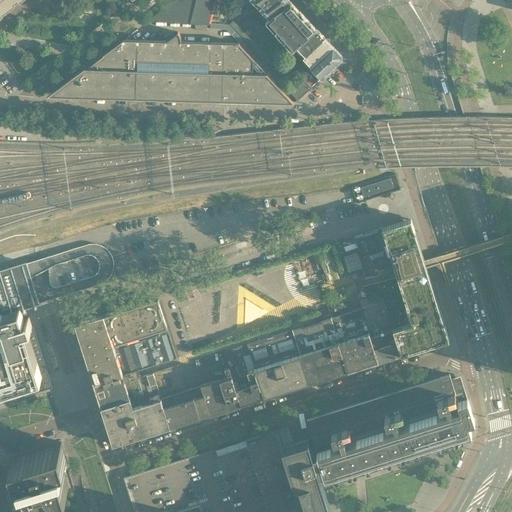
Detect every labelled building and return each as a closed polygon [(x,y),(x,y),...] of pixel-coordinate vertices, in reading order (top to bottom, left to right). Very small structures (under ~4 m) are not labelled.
[(0,0),(0,16),(21,0),(0,0)] [(213,1),(214,0),(176,0),(161,12),(161,14),(160,15),(159,16),(159,17),(159,18),(159,19),(160,20),(160,21),(195,23),(195,30),(207,30),(207,23),(213,1)] [(289,0),(256,0),(273,18),(291,2),(289,0)] [(267,24),(276,33),(300,11),(291,2),(273,18),(267,24)] [(238,22),(248,12),(245,9),(234,19),(238,22)] [(300,11),(276,33),(285,42),(308,20),(300,11)] [(244,29),(252,21),(248,18),(241,25),(244,29)] [(308,20),(285,42),(294,52),(317,30),(308,20)] [(317,30),(294,52),(302,61),(304,59),(305,58),(315,49),(314,48),(325,38),(317,30)] [(239,43),(181,41),(181,38),(180,35),(179,34),(179,33),(178,32),(177,32),(166,41),(123,40),(102,55),(102,56),(99,59),(96,62),(94,65),(93,68),(84,68),(47,96),(294,103),(296,101),(295,101),(290,101),(290,99),(274,82),(275,82),(267,73),(253,73),(253,59),(254,59),(239,43)] [(305,58),(304,59),(311,66),(333,46),(325,38),(314,48),(315,49),(305,58)] [(333,46),(311,66),(310,67),(321,79),(341,59),(341,55),(333,46)] [(261,54),(274,68),(279,63),(266,49),(261,54)] [(289,90),(298,99),(311,87),(303,77),(289,90)] [(363,197),(393,187),(390,178),(360,187),(363,197)] [(411,218),(382,227),(394,264),(375,270),(377,278),(382,293),(384,300),(393,328),(400,349),(401,353),(449,338),(426,267),(425,264),(424,260),(411,220),(411,218)] [(382,227),(363,233),(375,270),(394,264),(382,227)] [(331,249),(285,262),(290,280),(325,270),(328,281),(339,278),(331,249)] [(0,315),(20,310),(40,303),(38,297),(33,279),(32,278),(30,269),(27,262),(0,270),(0,315)] [(177,358),(167,327),(158,298),(101,315),(120,375),(137,370),(177,358)] [(393,328),(384,300),(361,307),(378,361),(401,353),(400,349),(393,328)] [(361,307),(330,317),(347,370),(378,361),(361,307)] [(40,375),(37,363),(36,362),(26,329),(31,327),(28,317),(23,318),(20,310),(0,315),(0,387),(37,376),(40,375)] [(120,375),(101,315),(75,324),(93,383),(120,375)] [(292,329),(300,354),(309,382),(347,370),(330,317),(292,329)] [(309,382),(300,354),(292,329),(247,343),(263,397),(309,382)] [(263,397),(247,343),(223,350),(231,375),(240,404),(263,397)] [(214,412),(205,383),(200,385),(196,386),(191,388),(187,389),(179,364),(153,372),(170,426),(206,415),(214,412)] [(143,393),(138,377),(139,377),(139,375),(137,370),(120,375),(93,383),(95,389),(101,407),(120,401),(130,398),(143,393)] [(143,393),(130,398),(120,401),(131,438),(170,426),(153,372),(139,377),(138,377),(143,393)] [(463,436),(463,435),(471,432),(468,422),(474,420),(467,398),(466,398),(450,403),(449,401),(455,399),(453,394),(447,396),(447,393),(459,389),(455,377),(451,379),(449,374),(306,419),(315,449),(321,470),(325,478),(333,475),(334,476),(334,477),(335,477),(336,477),(337,477),(338,476),(339,475),(339,474),(338,474),(339,474),(347,471),(347,472),(348,473),(349,473),(350,473),(351,473),(351,472),(352,472),(352,471),(352,470),(352,471),(353,471),(353,472),(354,472),(355,472),(355,471),(356,471),(357,470),(357,469),(357,468),(365,466),(365,467),(366,467),(367,467),(368,467),(369,467),(370,466),(370,465),(370,464),(386,459),(387,460),(387,461),(388,461),(389,461),(390,461),(390,460),(391,460),(391,459),(391,458),(391,457),(392,457),(399,455),(400,456),(401,456),(401,457),(402,457),(403,456),(404,456),(404,455),(404,454),(404,453),(405,453),(405,454),(406,454),(406,455),(407,455),(408,455),(409,454),(410,454),(410,453),(410,452),(410,451),(418,449),(419,450),(419,451),(420,451),(421,451),(422,451),(422,450),(423,450),(423,449),(423,448),(423,447),(439,442),(439,443),(440,443),(441,444),(442,444),(443,444),(444,443),(444,442),(444,441),(452,438),(453,439),(453,440),(454,440),(455,440),(456,440),(457,440),(457,439),(457,438),(458,438),(458,437),(458,438),(459,438),(460,438),(461,438),(462,438),(462,437),(463,437),(463,436)] [(240,404),(231,375),(205,383),(214,412),(240,404)] [(120,401),(101,407),(113,444),(131,438),(120,401)] [(217,447),(123,477),(134,511),(175,511),(199,505),(200,511),(290,511),(297,500),(279,444),(280,444),(277,430),(289,426),(288,425),(243,439),(244,440),(217,448),(217,447)] [(290,511),(329,511),(317,471),(321,470),(315,449),(311,451),(306,436),(280,444),(279,444),(297,500),(290,511)] [(61,442),(11,457),(17,475),(18,474),(20,479),(24,478),(30,496),(43,493),(49,492),(56,490),(68,486),(62,466),(66,465),(65,460),(67,459),(61,442)]
